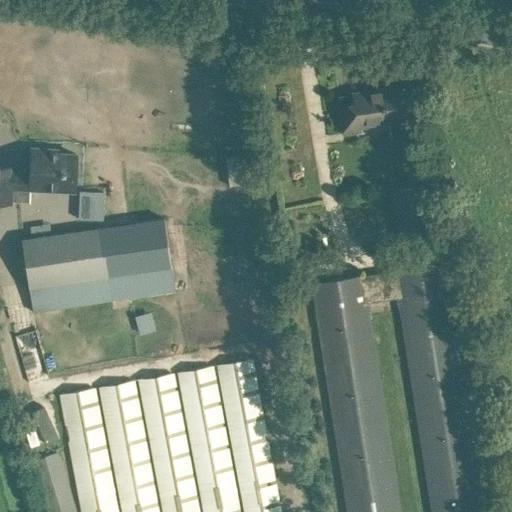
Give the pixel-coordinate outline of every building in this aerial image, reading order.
[(409,118),(403,84),(357,92),(358,102),(345,104),(343,94),(342,94),(348,132),(364,129),(363,120),(390,116),(391,121),(409,118)] [(75,190),(77,154),(49,152),(49,149),(32,148),(30,174),(26,174),(26,172),(12,172),(12,167),(0,165),(0,201),(11,202),(12,187),(75,190)] [(484,511),(434,180),(391,186),(399,241),(425,237),(430,263),(395,269),(364,274),(312,282),(347,511),(400,511),(369,301),(400,296),(432,511),(484,511)] [(103,219),(104,190),(78,190),(77,218),(103,219)] [(161,219),(101,228),(104,254),(105,263),(107,274),(139,269),(171,264),(164,219),(161,219)] [(31,238),(23,239),(30,287),(33,310),(62,306),(110,300),(110,297),(109,293),(109,290),(107,274),(105,263),(104,254),(101,228),(50,235),(31,238)] [(279,511),(250,357),(217,364),(245,511),(279,511)] [(179,371),(205,511),(238,511),(211,365),(179,371)] [(164,511),(197,511),(172,372),(140,378),(164,511)] [(124,511),(157,511),(133,380),(101,386),(124,511)] [(83,511),(116,511),(93,387),(61,393),(83,511)] [(74,511),(57,452),(31,460),(46,511),(74,511)]
